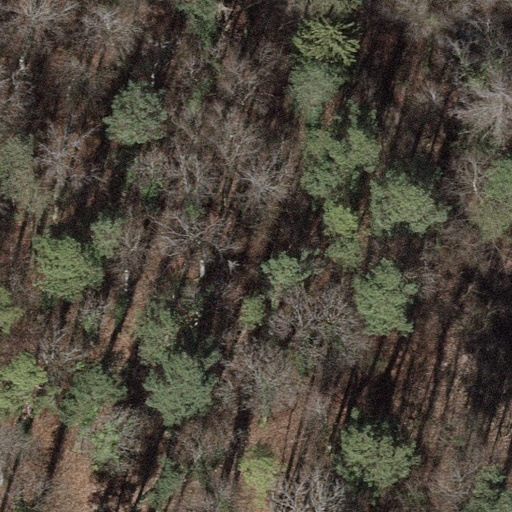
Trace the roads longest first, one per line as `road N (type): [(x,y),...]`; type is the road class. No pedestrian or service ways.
road 1 (track): [(511,306),(322,0)]
road 2 (track): [(511,67),(381,0)]
